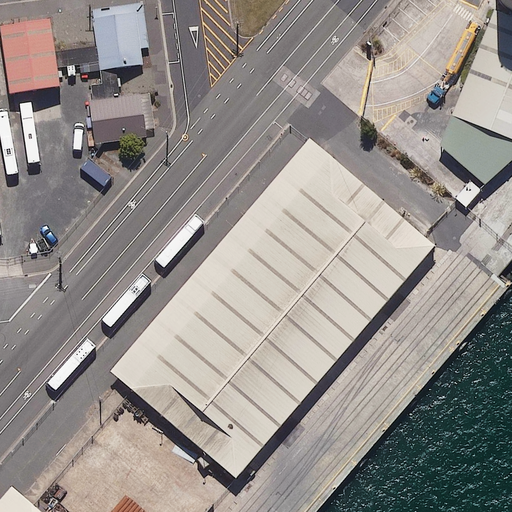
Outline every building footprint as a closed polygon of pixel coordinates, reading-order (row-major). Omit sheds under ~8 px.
[(50,21),(0,27),(0,32),(9,95),(60,88),(57,68),(79,65),(80,73),(99,71),(101,84),(90,86),(92,101),(89,102),(94,144),(145,137),(140,95),(119,98),(115,69),(143,65),(141,49),(149,48),(143,3),(91,10),(96,46),(54,52),(50,21)] [(511,19),(494,12),(451,114),(470,125),(449,160),(480,191),(511,160),(511,19)] [(115,368),(241,479),(443,252),(317,141),(115,368)] [(478,191),(466,183),(454,201),(466,209),(478,191)] [(0,511),(30,511),(14,497),(0,511)]
